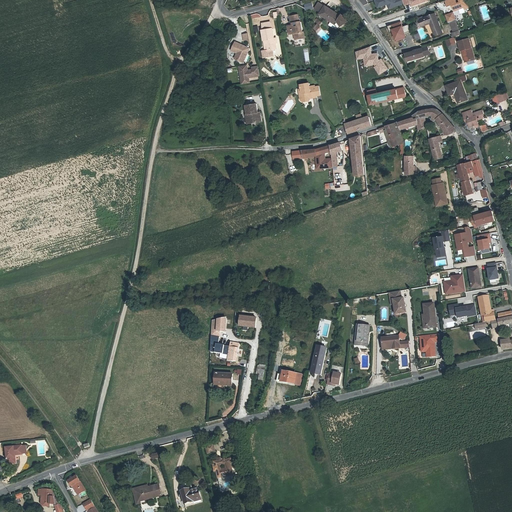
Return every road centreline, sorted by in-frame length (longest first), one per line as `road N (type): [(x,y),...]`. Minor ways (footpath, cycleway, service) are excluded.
road 1 (residential): [(50,473),(511,354)]
road 2 (track): [(176,69),(154,141),(90,461),(116,511)]
road 3 (residential): [(427,101),(349,137),(268,149)]
road 4 (residential): [(474,139),(508,261)]
road 5 (residential): [(353,0),(427,101)]
